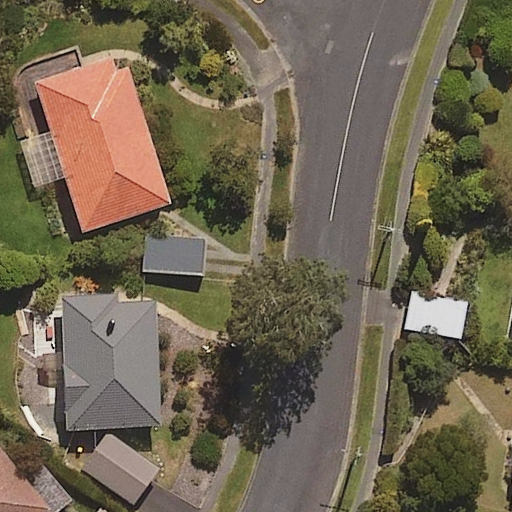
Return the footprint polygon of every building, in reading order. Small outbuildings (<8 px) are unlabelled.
[(74,51),(2,73),(39,196),(70,186),(86,238),(172,212),(128,64),(82,77),(74,51)] [(207,241),(149,237),(147,275),(204,279),(207,241)] [(463,318),(409,303),(400,337),(453,351),(463,318)] [(119,305),(66,307),(72,436),(164,432),(159,314),(119,316),(119,305)] [(160,477),(109,441),(86,474),(137,510),(160,477)] [(0,511),(45,511),(0,455),(0,511)]
